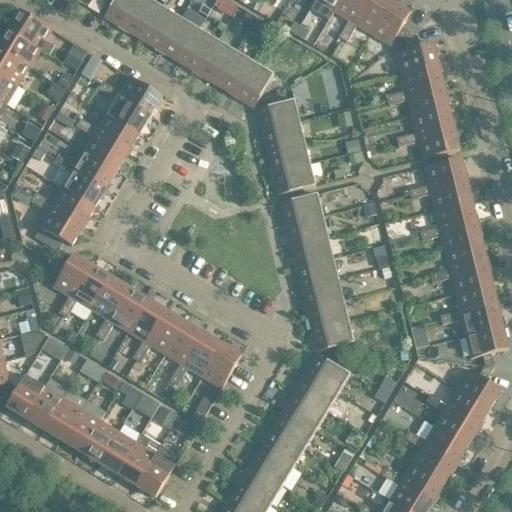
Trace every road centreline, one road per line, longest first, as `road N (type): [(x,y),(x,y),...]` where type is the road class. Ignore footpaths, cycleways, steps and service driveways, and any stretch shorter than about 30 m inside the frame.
road 1 (residential): [(179,511),(283,346),(114,242),(195,99),(25,0)]
road 2 (residential): [(511,239),(473,67),(448,0)]
road 3 (residential): [(0,426),(142,511)]
